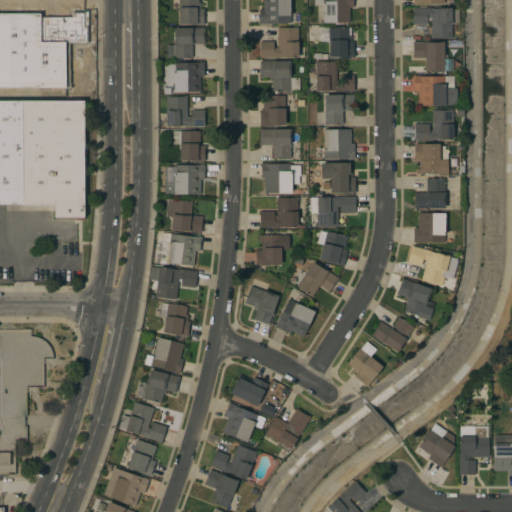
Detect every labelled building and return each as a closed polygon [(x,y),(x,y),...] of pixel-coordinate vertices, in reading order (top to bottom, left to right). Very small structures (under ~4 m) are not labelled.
[(198,0),(198,3),(200,3),(200,8),(204,9),(204,25),(190,25),(190,24),(178,24),(178,9),(172,8),(172,0),(198,0)] [(259,9),(263,9),(263,0),(289,0),(290,15),(290,22),(274,23),(274,24),(259,24),(259,9)] [(349,7),(349,22),(323,23),(322,5),(314,5),(313,0),(353,0),(353,7),(349,7)] [(412,24),(412,8),(432,8),(432,9),(437,9),(437,7),(451,7),(451,9),(458,9),(458,24),(451,24),(451,38),(430,39),(430,21),(426,21),(426,24),(412,24)] [(0,13),(39,13),(39,17),(57,17),(57,13),(63,13),(63,17),(72,17),(72,12),(87,12),(87,43),(64,44),(65,87),(0,87),(0,13)] [(259,41),(273,41),(273,48),(277,48),(277,27),(297,27),(298,57),(280,57),(280,58),(259,58),(259,41)] [(348,35),(351,35),(351,41),(354,41),(354,45),(355,54),(354,54),(354,57),(340,57),(329,57),(328,27),(348,27),(348,35)] [(204,44),(192,44),(192,57),(173,58),(173,45),(174,45),(173,28),(204,28),(204,44)] [(425,58),(413,58),(412,42),(443,41),(443,59),(452,59),(453,70),(443,70),(443,71),(439,72),(439,74),(435,74),(435,72),(425,72),(425,58)] [(272,81),(269,81),(269,77),(259,77),(259,61),(290,61),(290,78),(299,78),(299,90),(290,90),(290,91),(272,91),(272,81)] [(336,61),(336,81),(339,81),(339,75),(353,75),(354,91),(334,92),(334,90),(315,91),(315,61),(336,61)] [(167,64),(173,64),(173,62),(197,62),(203,62),(203,76),(200,76),(200,92),(174,92),(173,89),(172,89),(172,86),(173,86),(173,82),(167,82),(167,64)] [(412,75),(421,75),(421,77),(444,76),(444,88),(456,88),(456,105),(418,106),(417,90),(413,91),(412,75)] [(354,111),(342,111),(342,124),(324,125),(324,111),(323,111),(323,95),(354,94),(354,111)] [(186,96),(187,117),(191,117),(191,110),(204,110),(205,126),(185,126),(184,125),(179,125),(179,126),(166,127),(165,96),(186,96)] [(259,110),(263,110),(263,104),(265,104),(265,96),(284,96),(285,125),(273,125),(273,126),(259,126),(259,110)] [(0,204),(0,101),(22,101),(23,204),(0,204)] [(22,101),(83,101),(83,217),(54,217),(54,204),(23,204),(22,101)] [(428,124),(428,130),(432,130),(431,110),(452,109),(453,123),(452,123),(452,139),(434,139),(434,140),(414,141),(414,138),(413,138),(413,128),(414,128),(414,124),(428,124)] [(272,145),(260,145),(260,129),(290,129),(290,149),(299,149),(299,159),(272,159),(272,145)] [(350,144),(354,144),(354,159),(338,159),(338,158),(323,158),(323,129),(350,129),(350,144)] [(202,136),(199,136),(199,145),(205,145),(205,161),(191,161),(191,160),(180,160),(180,131),(202,131),(202,136)] [(447,175),(437,175),(437,174),(416,174),(416,169),(419,169),(419,159),(414,159),(413,144),(439,144),(439,159),(447,159),(447,175)] [(164,194),(164,169),(158,168),(158,163),(165,163),(165,166),(166,166),(166,162),(173,162),(173,165),(198,165),(198,164),(204,164),(204,179),(200,179),(200,194),(164,194)] [(300,176),(298,176),(298,184),(291,184),(291,192),(264,193),(264,178),(261,178),(260,163),(267,163),(267,164),(291,163),(291,166),(300,165),(300,176)] [(350,171),(352,171),(352,177),(355,177),(355,193),(341,193),(341,192),(330,193),(330,178),(321,179),(321,164),(349,163),(350,171)] [(413,192),(426,192),(425,179),(444,178),(444,208),(414,209),(413,192)] [(355,213),(340,213),(340,207),(337,207),(337,227),(317,227),(316,213),(310,213),(309,197),(329,197),(335,197),(354,196),(355,213)] [(297,197),(297,227),(279,227),(279,228),(259,228),(259,211),(273,211),(273,215),(277,215),(276,197),(297,197)] [(201,233),(171,230),(172,217),(165,216),(167,199),(192,202),(190,215),(203,216),(201,233)] [(413,228),(417,228),(417,213),(444,213),(444,242),(428,242),(428,243),(412,242),(413,228)] [(343,250),(346,251),(342,266),(318,260),(323,244),(318,243),(321,232),(326,233),(326,230),(346,236),(343,250)] [(200,251),(195,251),(193,266),(167,263),(169,242),(161,241),(162,232),(171,233),(171,234),(194,237),(194,236),(201,237),(200,251)] [(255,250),(261,250),(261,240),(257,240),(258,235),(281,235),(280,265),(269,264),(269,265),(255,265),(255,250)] [(411,246),(430,251),(430,252),(435,254),(436,252),(449,256),(448,257),(457,259),(452,279),(443,276),(441,286),(421,280),(426,261),(422,260),(420,266),(407,262),(411,246)] [(329,291),(319,285),(311,297),(308,295),(308,294),(296,287),(296,286),(292,283),(300,269),(305,272),(312,262),(338,278),(329,291)] [(180,286),(181,279),(178,279),(176,299),(155,297),(157,280),(149,280),(151,267),(177,270),(177,269),(196,271),(195,287),(180,286)] [(406,302),(404,301),(405,297),(396,294),(401,278),(430,289),(426,300),(434,303),(428,321),(419,317),(419,316),(418,316),(417,319),(413,317),(414,315),(403,311),(406,302)] [(253,319),(256,310),(253,309),(254,306),(244,303),(250,286),(278,296),(268,325),(253,319)] [(288,333),(274,327),(281,313),(282,313),(288,299),(314,311),(303,336),(290,330),(288,333)] [(185,314),(187,315),(186,321),(190,321),(187,337),(162,332),(165,317),(159,316),(161,302),(186,306),(185,314)] [(380,321),(390,328),(397,317),(417,330),(408,344),(404,341),(397,352),(371,335),(380,321)] [(42,388),(42,359),(48,359),(48,337),(18,337),(18,367),(17,382),(9,382),(9,388),(42,388)] [(179,358),(183,359),(179,374),(165,370),(165,369),(144,364),(146,354),(152,356),(157,337),(183,344),(179,358)] [(376,349),(370,357),(382,366),(372,378),(373,378),(366,387),(354,377),(356,374),(351,370),(353,369),(346,364),(359,348),(360,349),(366,341),(376,349)] [(175,393),(166,390),(165,394),(163,394),(160,403),(142,399),(150,370),(179,377),(175,393)] [(251,381),(253,377),(267,384),(256,406),(230,393),(238,375),(251,381)] [(270,406),(262,402),(258,411),(270,417),(286,388),(271,380),(264,394),(274,400),(270,406)] [(2,415),(3,441),(23,441),(23,407),(12,407),(12,401),(2,401),(3,415),(2,415)] [(166,426),(161,442),(142,436),(142,435),(137,433),(137,434),(125,431),(125,430),(119,428),(123,415),(129,417),(133,402),(153,408),(147,427),(150,428),(152,422),(166,426)] [(227,418),(223,417),(229,402),(236,405),(235,406),(265,418),(261,428),(253,425),(246,442),(221,432),(227,418)] [(275,417),(287,424),(296,408),(310,417),(300,434),(299,433),(296,438),(297,439),(286,451),(280,448),(282,445),(264,434),(275,417)] [(454,447),(446,458),(446,459),(440,468),(427,458),(429,455),(418,447),(424,438),(422,436),(427,429),(429,430),(434,423),(453,436),(453,446),(454,447)] [(468,457),(468,461),(474,460),(474,475),(458,475),(458,455),(459,455),(459,450),(458,450),(458,437),(459,437),(459,426),(473,426),(487,426),(487,436),(488,457),(468,457)] [(511,435),(511,475),(507,475),(507,471),(493,471),(492,444),(493,444),(493,435),(511,435)] [(151,460),(155,461),(149,476),(126,467),(136,439),(156,446),(151,460)] [(256,452),(245,480),(233,475),(233,474),(228,472),(228,473),(209,466),(215,450),(228,455),(226,461),(230,463),(237,444),(256,452)] [(0,452),(9,452),(9,465),(0,465),(0,452)] [(112,468),(133,475),(133,474),(148,479),(143,494),(140,492),(135,507),(103,495),(112,468)] [(209,469),(238,481),(226,509),(210,502),(215,489),(203,484),(209,469)] [(355,502),(351,497),(347,500),(359,511),(323,511),(327,508),(326,507),(335,498),(336,499),(340,495),(339,494),(354,480),(365,492),(355,502)] [(250,492),(252,487),(258,490),(256,495),(250,492)] [(103,511),(108,501),(133,511),(103,511)]
